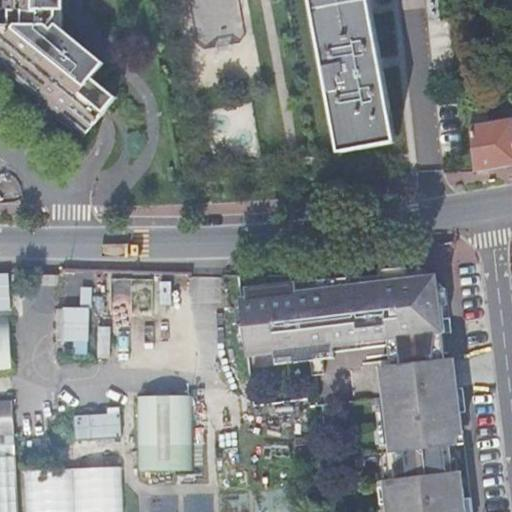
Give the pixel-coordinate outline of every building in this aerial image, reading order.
[(0,0),(0,3),(7,3),(7,11),(6,21),(0,20),(0,58),(65,113),(67,111),(91,131),(117,99),(93,79),(101,70),(48,26),(56,16),(56,0),(0,0)] [(312,0),(340,146),(341,153),(396,143),(395,135),(387,94),(370,0),(312,0)] [(472,43),(462,45),(464,64),(474,63),(472,43)] [(470,121),(476,173),(482,172),(511,166),(511,119),(478,125),(477,120),(470,121)] [(390,269),(390,275),(379,276),(308,281),(309,291),(296,292),(295,282),(295,281),(265,285),(252,286),(253,291),(253,298),(245,299),(232,301),(235,327),(238,349),(244,348),(245,357),(273,353),(274,360),(308,356),(321,354),(320,348),(331,346),(386,340),(387,347),(397,346),(399,362),(395,363),(395,358),(388,359),(378,360),(383,396),(379,396),(380,411),(384,444),(388,443),(389,451),(385,451),(386,465),(388,479),(382,479),(383,486),(385,503),(385,511),(471,511),(472,510),(465,510),(463,498),(460,470),(451,471),(448,445),(454,444),(464,443),(460,412),(459,406),(457,387),(453,356),(443,357),(441,334),(444,334),(441,306),(440,293),(446,290),(419,269),(416,275),(408,275),(407,268),(390,269)] [(101,324),(101,349),(147,350),(148,328),(164,328),(165,269),(68,269),(68,304),(60,304),(60,338),(77,338),(76,350),(92,350),(93,308),(112,308),(112,324),(101,324)] [(309,291),(308,281),(295,282),(296,292),(309,291)] [(243,287),(245,299),(253,298),(253,291),(252,286),(243,287)] [(332,358),(331,346),(320,348),(321,354),(308,356),(309,360),(321,359),(321,360),(332,358)] [(387,347),(388,359),(395,358),(395,363),(399,362),(397,346),(387,347)] [(323,375),(321,360),(321,359),(309,360),(311,376),(323,375)] [(197,471),(195,392),(141,393),(142,471),(197,471)] [(20,511),(14,400),(8,400),(0,400),(0,511),(20,511)] [(77,411),(78,435),(123,435),(123,410),(77,411)] [(378,445),(384,444),(380,411),(374,411),(378,445)] [(128,511),(127,464),(30,466),(30,511),(128,511)] [(465,510),(472,510),(470,497),(463,498),(465,510)]
